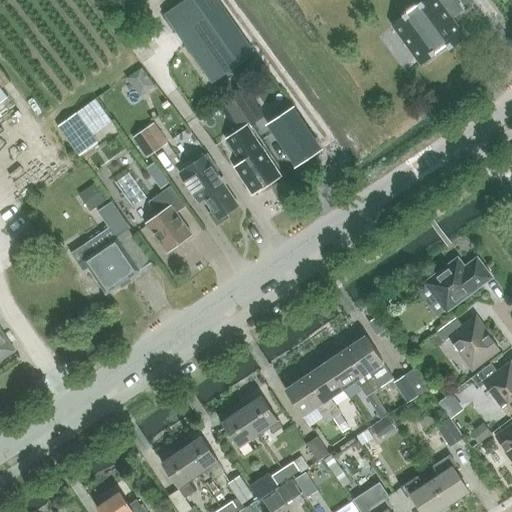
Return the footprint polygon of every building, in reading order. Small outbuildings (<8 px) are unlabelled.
[(218,0),(186,0),(164,16),(212,84),(256,54),(218,0)] [(403,15),(391,24),(420,65),(436,53),(447,45),(450,49),(467,38),(452,18),(460,13),(454,5),(457,2),(455,0),(426,0),(424,2),(423,2),(416,7),(411,0),(410,0),(408,0),(398,7),(403,15)] [(0,85),(0,104),(9,97),(0,85)] [(252,123),(263,115),(252,99),(241,106),(252,123)] [(297,166),(321,150),(293,108),(270,124),(297,166)] [(77,114),(58,127),(75,150),(94,136),(77,114)] [(169,143),(154,123),(135,138),(150,157),(169,143)] [(246,126),(229,137),(244,161),(236,166),(253,194),(260,189),(261,191),(281,177),(263,148),(261,150),(246,126)] [(224,216),(239,206),(206,156),(181,173),(200,202),(205,199),(216,215),(210,218),(218,228),(228,222),(224,216)] [(156,165),(149,170),(162,188),(169,183),(156,165)] [(95,184),(81,193),(93,210),(106,200),(101,193),(95,184)] [(147,224),(168,252),(192,235),(176,212),(186,205),(172,186),(149,202),(159,215),(147,224)] [(123,286),(131,281),(130,278),(151,264),(128,230),(95,252),(88,243),(71,254),(84,272),(89,268),(107,294),(121,284),(123,286)] [(477,287),(491,277),(477,259),(464,269),(458,260),(427,283),(447,310),(477,287)] [(473,369),(500,349),(476,318),(464,327),(457,318),(438,332),(445,342),(450,338),(473,369)] [(0,360),(15,351),(0,327),(0,360)] [(384,363),(385,363),(367,336),(346,349),(375,392),(395,378),(384,363)] [(375,392),(346,349),(326,362),(345,390),(357,381),(368,397),(375,392)] [(345,390),(326,362),(306,376),(324,403),(328,408),(327,408),(334,419),(341,415),(342,414),(332,398),(345,390)] [(491,363),(472,378),(479,388),(485,384),(508,415),(511,411),(511,365),(511,364),(499,373),(491,363)] [(415,370),(395,382),(409,402),(428,390),(415,370)] [(324,403),(306,376),(286,390),(304,417),(317,408),(327,424),(334,419),(327,408),(324,403)] [(278,422),(279,421),(263,396),(243,410),(259,434),(268,429),(272,435),(282,429),(278,422)] [(239,448),(259,434),(243,410),(223,423),(239,448)] [(341,415),(334,419),(340,428),(346,423),(341,415)] [(437,426),(450,447),(464,438),(450,418),(437,426)] [(485,425),(472,435),(479,443),(491,433),(485,425)] [(511,426),(497,438),(511,457),(511,426)] [(368,430),(357,437),(362,445),(373,438),(368,430)] [(203,437),(183,450),(200,475),(210,467),(217,477),(226,471),(203,437)] [(318,462),(330,454),(319,437),(307,445),(318,462)] [(353,440),(332,455),(351,480),(382,457),(371,441),(359,449),(353,440)] [(200,475),(183,450),(163,464),(186,498),(197,491),(190,481),(200,475)] [(303,456),(274,476),(279,484),(301,470),(302,472),(310,467),(303,456)] [(449,506),(470,492),(454,467),(457,465),(451,456),(435,466),(441,475),(432,481),(449,506)] [(270,464),(256,473),(263,483),(276,474),(270,464)] [(296,478),(308,497),(318,490),(306,472),(296,478)] [(230,483),(238,497),(214,511),(233,511),(247,504),(247,505),(256,499),(241,476),(230,483)] [(439,511),(449,506),(432,481),(424,486),(418,477),(403,488),(409,497),(412,495),(422,511),(439,511)] [(303,494),(294,480),(278,490),(287,504),(303,494)] [(391,511),(390,509),(393,507),(387,498),(390,496),(382,484),(353,501),(360,511),(391,511)] [(122,492),(98,508),(101,511),(146,511),(138,500),(130,505),(122,492)] [(261,511),(256,502),(240,511),(261,511)]
